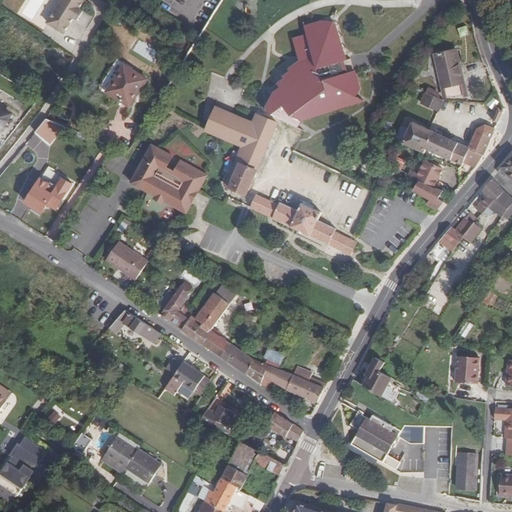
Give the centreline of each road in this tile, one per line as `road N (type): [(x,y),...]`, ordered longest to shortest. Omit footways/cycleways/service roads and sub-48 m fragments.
road 1 (residential): [(0,219),(316,429)]
road 2 (tertiary): [(316,429),(392,283),(511,135)]
road 3 (residential): [(291,476),(447,505)]
